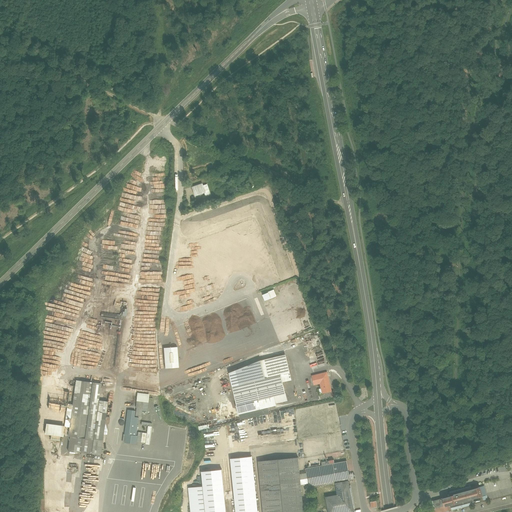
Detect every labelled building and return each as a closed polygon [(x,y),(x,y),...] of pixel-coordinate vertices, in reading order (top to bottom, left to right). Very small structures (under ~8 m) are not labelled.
[(201,185),(190,189),(193,200),(203,196),(204,199),(210,197),(206,186),(202,188),(201,185)] [(278,295),(275,289),(270,291),(270,292),(264,294),(267,300),(278,295)] [(176,349),(162,350),(164,371),(178,370),(176,349)] [(292,378),(287,359),(250,367),(236,372),(228,377),(235,409),(275,400),(276,403),(287,401),(283,380),(292,378)] [(326,371),(312,374),(315,385),(319,384),(321,394),(332,391),(326,371)] [(66,451),(104,456),(107,430),(103,421),(106,399),(98,399),(101,374),(92,373),(91,380),(74,378),(73,388),(68,388),(64,423),(45,421),(44,433),(62,436),(62,437),(68,438),(66,451)] [(151,393),(138,392),(136,407),(137,408),(136,415),(142,416),(143,410),(149,411),(151,393)] [(123,442),(137,444),(138,435),(137,435),(140,417),(136,416),(136,410),(128,409),(125,434),(124,434),(123,442)] [(226,457),(231,511),(260,511),(255,459),(255,454),(226,457)] [(303,511),(300,484),(308,482),(309,488),(335,483),(337,493),(324,495),(327,511),(354,511),(355,511),(349,480),(352,480),(350,472),(348,472),(346,459),(332,462),(331,460),(326,460),(326,458),(320,459),(321,464),(305,467),(306,471),(299,473),(298,455),(258,459),(262,511),(303,511)] [(225,511),(221,467),(200,469),(202,485),(187,487),(189,511),(225,511)] [(436,499),(439,510),(484,498),(481,487),(436,499)]
